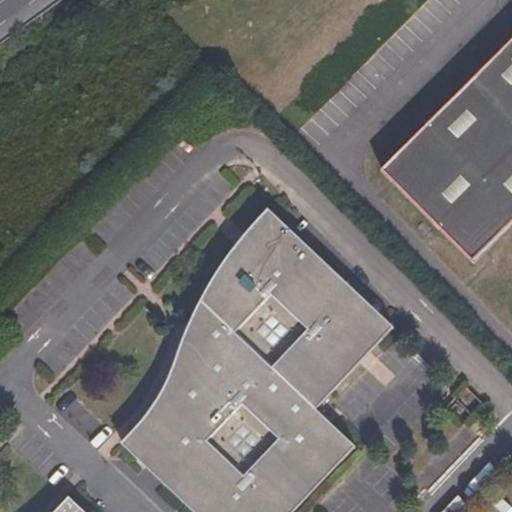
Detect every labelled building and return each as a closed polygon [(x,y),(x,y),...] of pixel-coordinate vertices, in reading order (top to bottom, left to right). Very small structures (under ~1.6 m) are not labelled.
[(511,220),(511,40),(383,166),(473,258),(511,220)] [(198,511),(297,511),(371,434),(330,396),(395,327),(270,209),(228,268),(195,344),(208,357),(148,421),(126,443),(198,511)] [(397,305),(424,337),(433,329),(406,298),(397,305)] [(148,421),(208,357),(195,344),(148,421)] [(94,511),(75,493),(55,511),(94,511)]
